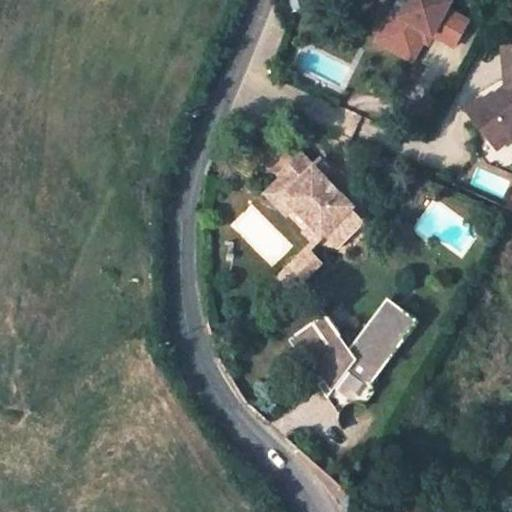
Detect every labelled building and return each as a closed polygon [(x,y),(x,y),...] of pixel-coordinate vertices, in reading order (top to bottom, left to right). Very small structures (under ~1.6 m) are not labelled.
[(392,15),(382,35),(402,46),(398,55),(413,63),(428,34),(455,48),(468,22),(446,11),(450,3),(445,0),(408,0),(399,18),(392,15)] [(382,35),(377,44),(398,55),(402,46),(382,35)] [(511,134),(511,47),(505,48),(507,86),(488,103),(485,100),(472,112),(494,137),(505,128),(511,134)] [(494,137),(504,148),(511,140),(511,134),(505,128),(494,137)] [(322,237),(353,207),(324,178),(313,167),(301,155),(280,176),(282,179),(275,186),(284,196),(282,198),(294,209),(296,212),(298,210),(310,222),(308,224),(311,226),(322,237)] [(331,171),(321,161),(313,167),(324,178),(331,171)] [(266,195),(286,216),(294,209),(282,198),(284,196),(275,186),(266,195)] [(304,233),(315,245),(322,237),(311,226),(304,233)] [(306,251),(269,287),(284,302),(309,278),(304,273),(316,261),(306,251)] [(321,266),(316,261),(304,273),(309,278),(321,266)] [(421,320),(391,297),(383,307),(414,330),(421,320)] [(414,330),(383,307),(352,348),(328,313),(292,338),(318,377),(321,374),(326,380),(321,384),(342,414),(346,407),(352,403),(363,402),(414,330)]
